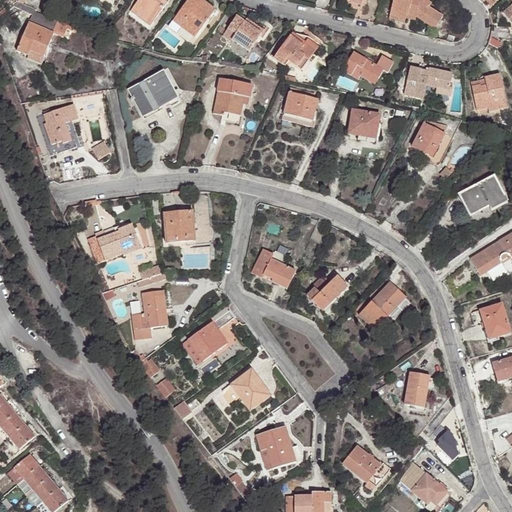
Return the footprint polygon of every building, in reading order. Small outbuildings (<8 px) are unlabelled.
[(59,17),(15,0),(13,2),(11,6),(31,13),(17,49),(29,53),(31,48),(45,54),(59,17)] [(137,0),(133,5),(153,22),(164,8),(160,5),(163,1),(163,0),(137,0)] [(216,9),(204,0),(187,0),(173,20),(195,35),(216,9)] [(422,0),(395,0),(392,15),(407,19),(408,15),(414,16),(422,23),(435,33),(444,22),(429,10),(433,6),(427,1),(422,0)] [(153,22),(133,5),(130,9),(150,26),(153,22)] [(250,50),(266,30),(241,12),(225,34),(232,40),(234,38),(250,50)] [(407,19),(392,15),(390,19),(405,24),(407,19)] [(408,15),(407,19),(422,23),(414,16),(408,15)] [(296,30),(292,35),(305,44),(307,42),(318,50),(322,44),(311,35),(296,30)] [(305,44),(292,35),(275,57),(285,65),(290,60),(303,69),(318,50),(307,42),(305,44)] [(31,48),(29,53),(28,55),(42,61),(45,54),(31,48)] [(361,77),(369,81),(373,75),(378,78),(384,69),(353,52),(342,69),(359,79),(361,77)] [(163,63),(128,82),(140,106),(155,99),(153,96),(173,86),(162,65),(164,64),(163,63)] [(430,72),(412,67),(405,93),(423,98),(427,86),(439,89),(450,92),(452,84),(454,75),(431,69),(430,72)] [(243,101),(245,93),(250,94),(252,94),(254,81),(223,74),(214,109),(225,112),(225,110),(241,112),(243,101)] [(373,75),(369,81),(374,85),(378,78),(373,75)] [(484,79),(484,82),(486,87),(480,89),(479,87),(470,89),(475,112),(486,110),(496,107),(495,101),(505,99),(501,76),(484,79)] [(455,85),(452,84),(450,92),(439,89),(438,93),(453,98),(455,89),(454,89),(455,85)] [(142,110),(176,92),(173,86),(153,96),(155,99),(140,106),(142,110)] [(282,118),(289,120),(291,114),(303,118),(301,124),(310,126),(318,99),(289,91),(282,118)] [(496,107),(486,110),(487,113),(507,109),(505,99),(495,101),(496,107)] [(77,113),(73,103),(44,114),(47,122),(44,123),(55,152),(73,145),(64,118),(77,113)] [(347,134),(358,136),(376,139),(380,114),(352,110),(347,134)] [(291,114),(289,120),(301,124),(303,118),(291,114)] [(423,122),(412,141),(416,143),(414,148),(427,155),(436,140),(439,142),(444,134),(423,122)] [(90,137),(97,147),(109,139),(102,129),(90,137)] [(436,140),(427,155),(430,157),(439,142),(436,140)] [(104,143),(92,150),(98,161),(110,154),(104,143)] [(438,161),(430,157),(428,162),(435,166),(438,161)] [(460,192),(470,211),(488,202),(505,194),(495,175),(460,192)] [(208,194),(192,193),(193,206),(164,208),(166,238),(196,236),(196,238),(211,237),(213,230),(213,229),(210,221),(208,194)] [(488,202),(470,211),(472,215),(490,206),(488,202)] [(103,230),(94,233),(103,259),(122,252),(121,248),(138,242),(129,222),(117,226),(118,228),(119,231),(105,237),(104,233),(103,230)] [(118,228),(104,233),(105,237),(119,231),(118,228)] [(94,233),(87,235),(97,261),(103,259),(94,233)] [(481,276),(501,263),(498,258),(507,253),(511,261),(511,234),(471,257),(481,276)] [(263,244),(252,266),(261,271),(271,253),(272,253),(274,249),(263,244)] [(272,253),(271,253),(261,271),(272,278),(273,276),(287,283),(296,265),(272,253)] [(498,258),(501,263),(503,265),(511,261),(507,253),(498,258)] [(160,260),(139,268),(142,275),(161,267),(160,260)] [(306,291),(320,305),(328,298),(329,300),(347,282),(337,271),(319,289),(314,283),(306,291)] [(404,294),(388,278),(357,311),(373,327),(387,312),(403,295),(404,294)] [(101,290),(104,298),(114,292),(111,286),(101,290)] [(142,290),(144,310),(140,310),(141,326),(132,327),(134,337),(151,335),(149,325),(162,323),(161,310),(159,310),(158,305),(164,304),(163,287),(142,290)] [(392,316),(407,300),(403,295),(387,312),(392,316)] [(328,298),(320,305),(322,307),(329,300),(328,298)] [(479,311),(486,330),(490,328),(493,339),(511,333),(501,303),(479,311)] [(162,323),(168,323),(165,304),(164,304),(158,305),(159,310),(161,310),(162,323)] [(187,336),(202,358),(226,342),(212,320),(187,336)] [(196,363),(197,362),(202,358),(187,336),(181,340),(180,341),(196,363)] [(511,379),(511,357),(492,363),(497,380),(507,378),(508,381),(511,379)] [(145,358),(139,363),(148,374),(152,371),(148,365),(150,364),(145,358)] [(428,385),(430,372),(430,371),(409,367),(404,400),(424,403),(427,385),(428,385)] [(266,396),(248,369),(226,384),(245,411),(266,396)] [(160,378),(169,390),(172,388),(163,376),(160,378)] [(392,382),(389,376),(378,381),(383,390),(388,388),(387,385),(392,382)] [(160,378),(154,382),(163,394),(169,390),(160,378)] [(180,399),(172,405),(180,416),(188,410),(180,399)] [(0,407),(0,423),(2,426),(16,413),(7,402),(0,407)] [(16,413),(2,426),(11,437),(25,424),(16,413)] [(35,436),(25,424),(11,437),(21,449),(35,436)] [(296,468),(290,453),(283,433),(255,444),(261,459),(267,457),(274,476),(296,468)] [(456,446),(449,438),(438,448),(446,456),(456,446)] [(381,460),(356,442),(342,461),(367,479),(366,481),(374,487),(391,463),(383,458),(381,460)] [(294,452),(290,453),(296,468),(300,466),(294,452)] [(25,479),(40,467),(30,455),(15,468),(25,479)] [(424,474),(410,461),(395,482),(418,501),(417,503),(426,511),(428,511),(446,492),(443,489),(445,487),(438,481),(436,483),(425,473),(424,474)] [(50,479),(40,467),(25,479),(35,491),(50,479)] [(15,468),(9,473),(18,485),(25,479),(15,468)] [(234,471),(227,477),(246,501),(253,496),(234,471)] [(25,479),(18,485),(28,497),(29,496),(35,491),(25,479)] [(44,503),(59,490),(50,479),(35,491),(44,503)] [(56,511),(69,502),(59,490),(44,503),(51,511),(56,511)] [(330,490),(319,490),(319,494),(310,495),(285,494),(285,511),(323,511),(323,500),(330,500),(330,490)] [(35,491),(29,496),(39,507),(44,503),(35,491)]
